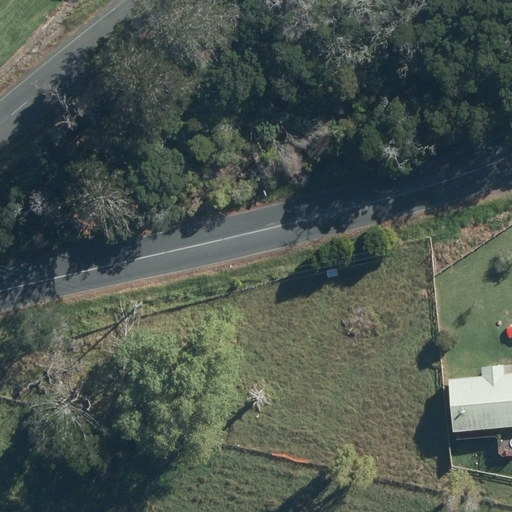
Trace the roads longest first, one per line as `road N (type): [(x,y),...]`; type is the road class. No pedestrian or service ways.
road 1 (tertiary): [(511,156),(434,187),(0,291)]
road 2 (unclassified): [(0,124),(154,0)]
